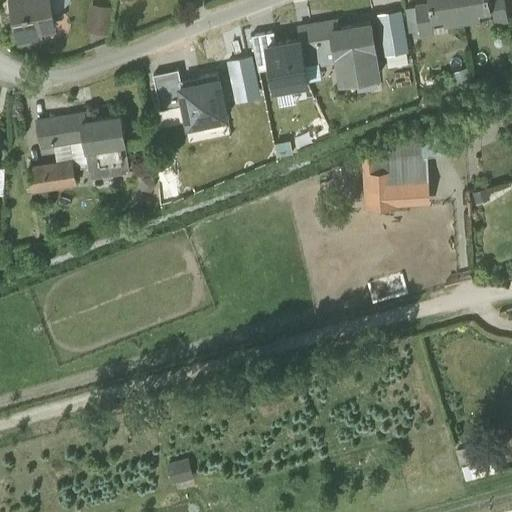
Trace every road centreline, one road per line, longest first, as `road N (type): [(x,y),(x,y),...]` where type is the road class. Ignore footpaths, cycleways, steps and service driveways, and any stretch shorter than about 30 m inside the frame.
road 1 (track): [(511,287),(0,426)]
road 2 (residential): [(267,0),(71,74),(24,76),(0,65)]
